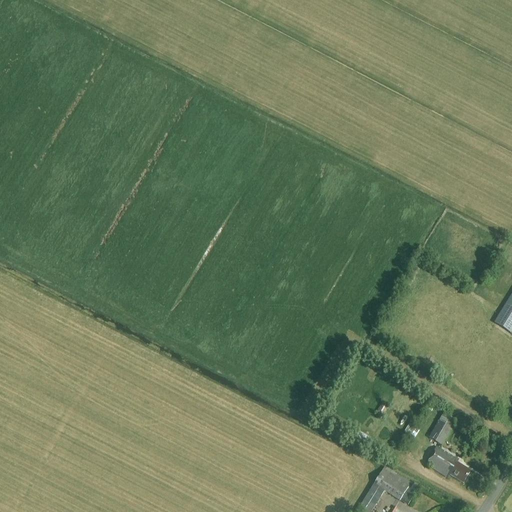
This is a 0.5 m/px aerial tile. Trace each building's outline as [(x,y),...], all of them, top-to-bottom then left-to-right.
[(511,295),(495,324),(511,334),(511,295)] [(382,403),(375,414),(382,418),(388,407),(382,403)] [(441,447),(456,422),(443,415),(429,439),(441,447)] [(463,484),(470,472),(456,463),(457,461),(436,448),(426,465),(448,479),(449,476),(463,484)] [(369,492),(379,498),(384,490),(400,500),(411,484),(384,467),(369,492)]
